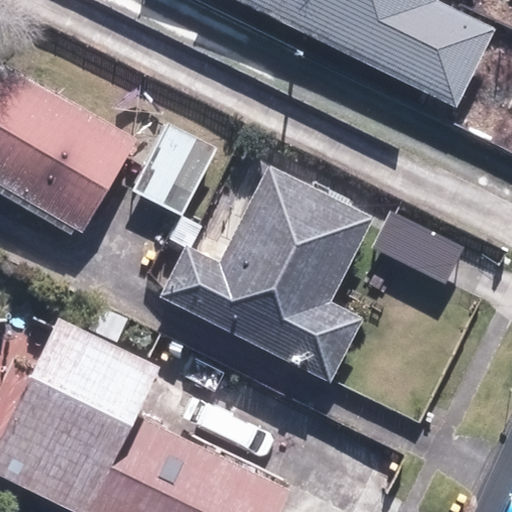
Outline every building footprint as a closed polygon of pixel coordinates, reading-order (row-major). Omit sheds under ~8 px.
[(239,0),(457,105),(496,25),(446,0),(239,0)] [(0,191),(71,234),(75,228),(81,231),(139,136),(3,56),(0,61),(0,191)] [(133,187),(183,213),(217,147),(166,121),(133,187)] [(158,297),(329,381),(363,314),(332,298),(373,215),(267,163),(219,259),(184,243),(158,297)] [(467,246),(389,206),(367,247),(446,288),(467,246)] [(0,437),(0,473),(81,511),(281,511),(293,487),(136,413),(160,362),(115,340),(127,317),(95,302),(84,327),(60,314),(0,437)] [(245,378),(227,415),(252,427),(243,444),(292,468),(319,413),(245,378)]
